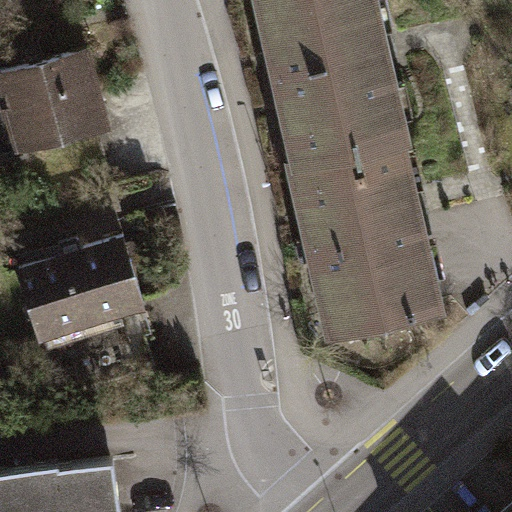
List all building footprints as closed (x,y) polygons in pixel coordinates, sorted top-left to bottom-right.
[(257,0),(294,162),(407,137),(414,136),(383,0),(257,0)] [(0,71),(0,166),(19,162),(27,190),(116,165),(84,48),(0,71)] [(288,164),(327,338),(447,311),(407,137),(294,162),(288,164)] [(125,236),(21,266),(44,348),(148,318),(125,236)] [(62,472),(0,480),(0,511),(122,511),(117,471),(62,478),(62,472)]
